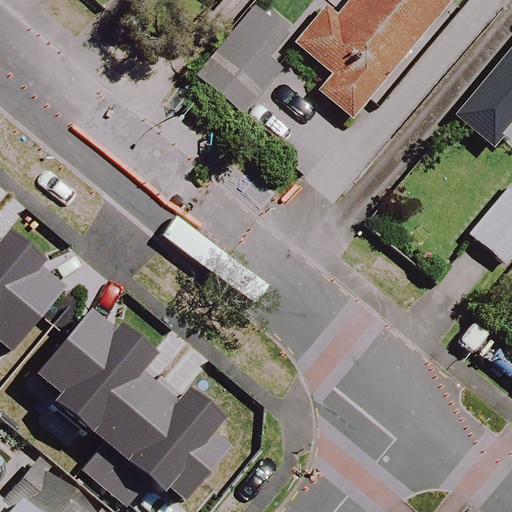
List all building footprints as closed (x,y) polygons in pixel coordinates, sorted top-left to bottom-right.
[(233,0),(210,0),(225,11),(233,0)] [(448,3),(444,0),(345,0),(327,22),(314,12),(283,49),(321,81),(306,99),(341,129),(448,3)] [(189,86),(234,121),(269,77),(257,68),(275,46),(241,20),(189,86)] [(511,44),(444,125),(487,161),(511,131),(511,44)] [(511,250),(511,194),(505,188),(460,240),(495,270),(511,250)] [(80,511),(26,467),(0,498),(0,511),(80,511)]
